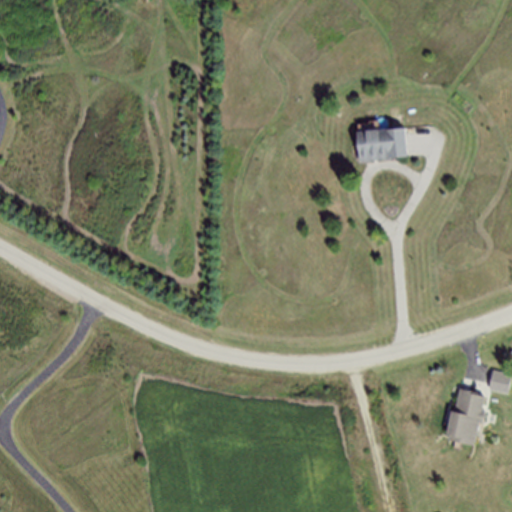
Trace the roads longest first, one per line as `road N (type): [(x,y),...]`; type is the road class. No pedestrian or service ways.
road 1 (residential): [(0,243),(192,341),(301,363),(409,347),(511,312)]
road 2 (residential): [(395,511),(354,355)]
